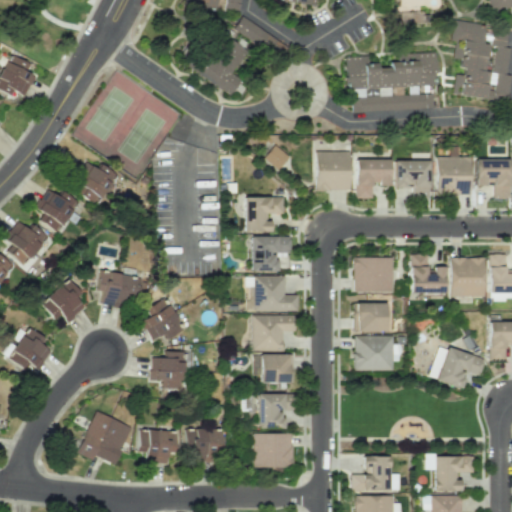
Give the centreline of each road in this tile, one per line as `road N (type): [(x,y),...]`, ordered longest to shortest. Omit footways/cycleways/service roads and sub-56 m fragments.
road 1 (residential): [(319,511),(319,247),(326,234),(339,225),(511,225)]
road 2 (residential): [(119,0),(38,143),(0,187)]
road 3 (residential): [(280,100),(251,115),(217,116),(100,38)]
road 4 (residential): [(511,123),(459,115),(349,120),(313,100)]
road 5 (residential): [(129,498),(320,495)]
road 6 (residential): [(10,486),(49,406),(102,354)]
road 7 (residential): [(247,0),(246,9),(301,48),(363,9)]
road 8 (residential): [(0,486),(129,498)]
